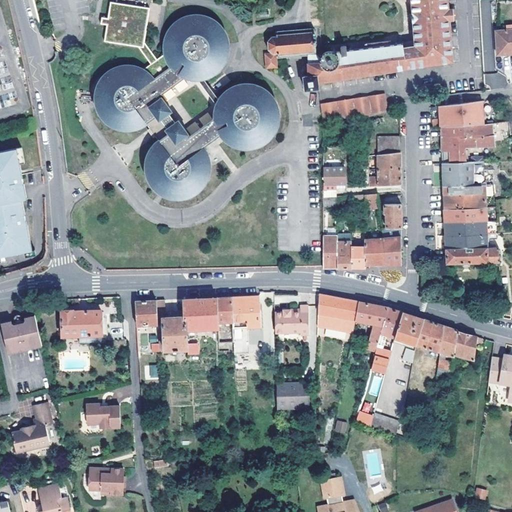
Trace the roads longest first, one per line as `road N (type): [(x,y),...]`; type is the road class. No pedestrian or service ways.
road 1 (tertiary): [(61,282),(316,280),(408,300)]
road 2 (residential): [(408,300),(411,113),(420,103),(511,90)]
road 3 (tertiary): [(61,282),(51,132),(18,0)]
